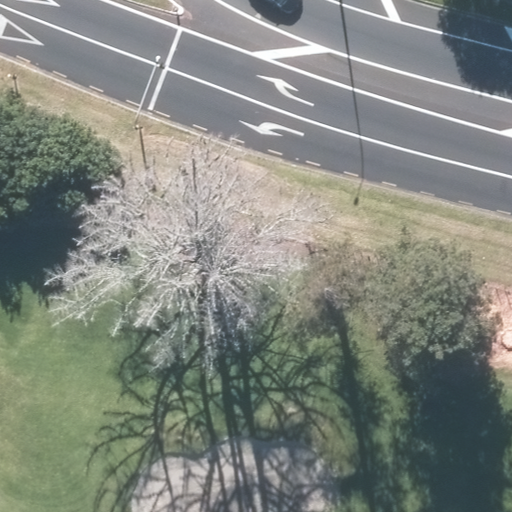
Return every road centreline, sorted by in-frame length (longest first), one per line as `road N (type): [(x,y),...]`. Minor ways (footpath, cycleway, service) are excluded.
road 1 (secondary): [(511,118),(271,45)]
road 2 (secondary): [(271,45),(44,0)]
